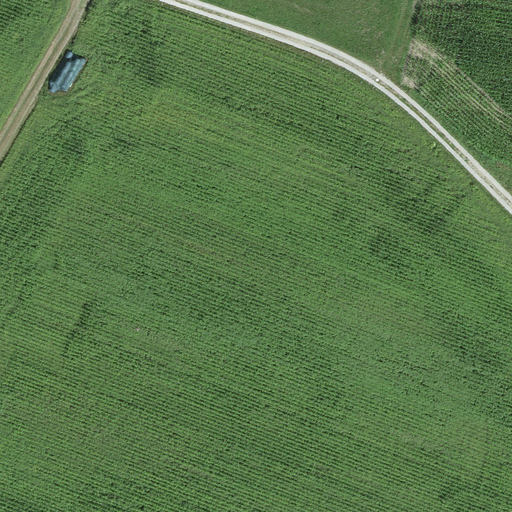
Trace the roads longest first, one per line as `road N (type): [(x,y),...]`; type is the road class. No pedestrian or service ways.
road 1 (track): [(175,0),(343,64),(394,92),(511,205)]
road 2 (track): [(83,0),(0,148)]
